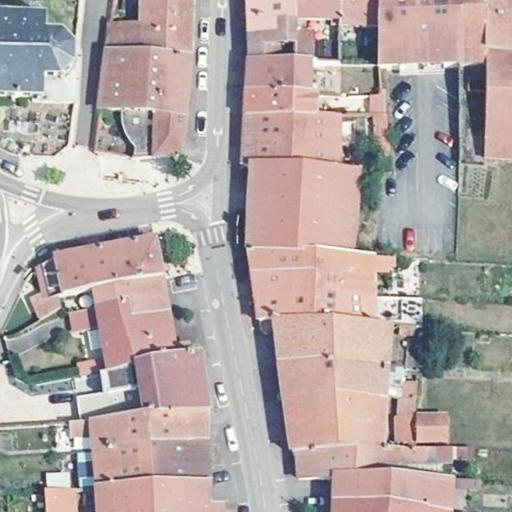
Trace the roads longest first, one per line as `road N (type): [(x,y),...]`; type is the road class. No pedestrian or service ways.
road 1 (residential): [(266,511),(206,199)]
road 2 (residential): [(75,212),(95,0)]
road 3 (tertiary): [(206,199),(218,147),(222,0)]
road 4 (tertiary): [(75,212),(206,199)]
